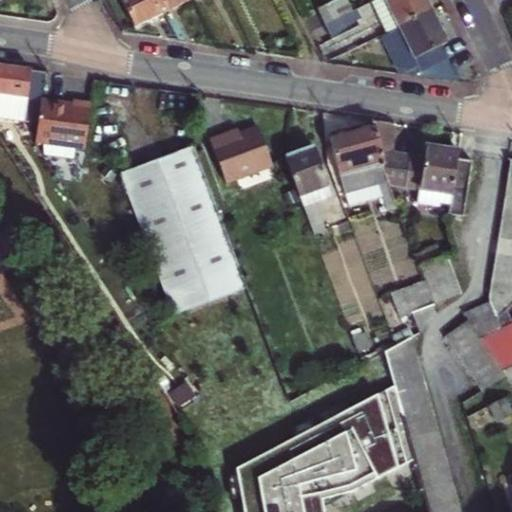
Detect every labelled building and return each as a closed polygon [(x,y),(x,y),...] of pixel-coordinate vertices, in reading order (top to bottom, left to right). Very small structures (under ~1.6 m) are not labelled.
[(118,0),(132,26),(147,19),(162,11),(156,0),(118,0)] [(156,0),(162,11),(174,5),(184,0),(156,0)] [(345,0),(333,0),(318,8),(325,22),(350,10),(345,0)] [(372,0),(369,2),(384,31),(426,11),(420,0),(372,0)] [(332,37),(358,25),(350,10),(325,22),(332,37)] [(435,44),(441,41),(438,35),(426,11),(384,31),(381,33),(396,69),(412,72),(412,73),(452,79),(435,44)] [(0,91),(38,97),(42,68),(28,66),(27,68),(21,67),(0,64),(0,91)] [(34,125),(33,128),(38,135),(43,97),(38,97),(34,125)] [(41,140),(82,145),(88,100),(70,98),(70,101),(62,100),(43,97),(38,135),(41,140)] [(439,198),(452,201),(458,155),(460,147),(447,145),(424,142),(423,153),(395,147),(398,121),(374,117),(376,124),(385,157),(394,158),(398,181),(413,185),(419,186),(440,189),(439,198)] [(384,163),(387,162),(385,157),(376,124),(356,130),(332,136),(352,207),(385,198),(389,212),(400,209),(391,186),(387,173),(384,163)] [(238,130),(213,139),(228,180),(275,163),(261,126),(244,132),(242,128),(238,130)] [(248,281),(227,224),(196,140),(123,167),(173,307),(248,281)] [(290,154),(306,197),(318,231),(328,227),(318,199),(335,193),(317,144),(303,149),(290,154)] [(458,155),(452,201),(451,211),(467,213),(474,157),(458,155)] [(398,181),(394,158),(385,157),(387,162),(384,163),(387,173),(391,186),(399,183),(398,181)] [(511,163),(491,299),(469,315),(472,321),(477,333),(494,316),(511,299),(511,298),(511,163)] [(439,198),(440,189),(419,186),(418,200),(439,203),(439,198)] [(450,256),(425,265),(442,307),(465,298),(450,256)] [(413,317),(438,308),(428,284),(405,293),(413,317)] [(413,317),(405,293),(395,297),(404,321),(413,317)] [(511,298),(511,299),(494,316),(498,325),(479,336),(504,370),(511,366),(511,298)] [(455,333),(449,337),(464,362),(483,393),(509,377),(504,370),(479,336),(477,333),(472,321),(455,333)] [(432,511),(460,511),(411,338),(387,350),(396,384),(417,457),(432,511)] [(417,457),(396,384),(236,469),(245,511),(325,511),(323,497),(354,491),(417,457)] [(511,414),(511,411),(506,400),(491,408),(498,422),(511,414)]
